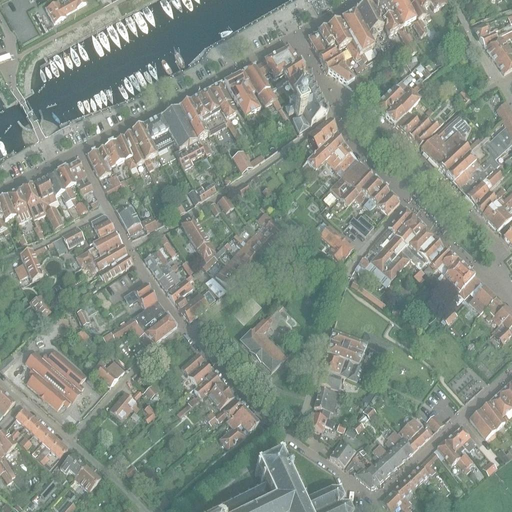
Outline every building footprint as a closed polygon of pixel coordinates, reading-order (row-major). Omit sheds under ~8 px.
[(51,8),(48,2),(42,5),(45,11),(54,26),(66,19),(64,17),(86,5),(83,0),(69,0),(71,2),(59,8),(57,4),(51,8)] [(416,54),(410,43),(407,36),(403,29),(396,16),(397,16),(392,6),(391,7),(387,0),(381,0),(372,6),(388,37),(397,32),(410,57),(416,54)] [(406,0),(387,0),(391,7),(392,6),(397,16),(396,16),(403,29),(406,28),(412,24),(421,39),(427,35),(422,29),(417,22),(406,0)] [(417,22),(422,29),(425,28),(420,20),(425,18),(422,10),(417,0),(406,0),(417,22)] [(417,0),(422,10),(425,18),(428,23),(431,21),(428,16),(425,9),(430,6),(433,12),(449,3),(447,0),(417,0)] [(370,7),(339,24),(361,61),(364,64),(367,62),(362,56),(374,49),(371,43),(376,40),(374,35),(383,31),(370,7)] [(346,47),(346,48),(350,57),(351,56),(356,64),(361,61),(339,24),(326,30),(332,42),(338,51),(346,47)] [(479,40),(494,33),(495,33),(494,31),(491,32),(488,25),(473,31),(479,40)] [(318,35),(326,48),(327,51),(330,49),(333,47),(330,43),(332,42),(326,30),(318,35)] [(484,47),(509,35),(507,32),(497,37),(494,33),(479,40),(484,47)] [(511,33),(509,35),(484,47),(491,58),(507,48),(504,43),(510,40),(511,38),(511,33)] [(307,40),(319,60),(331,52),(330,49),(327,51),(326,48),(318,35),(307,40)] [(507,48),(491,58),(496,65),(511,56),(511,55),(507,48)] [(244,74),(243,74),(248,82),(244,85),(251,96),(255,93),(258,97),(257,97),(265,109),(277,101),(263,80),(265,79),(263,76),(269,72),(274,80),(276,82),(278,80),(276,78),(282,74),(297,65),(288,50),(264,63),(255,68),(244,74)] [(331,52),(319,60),(323,67),(327,75),(328,74),(347,87),(355,94),(362,88),(355,78),(352,77),(348,71),(352,68),(347,61),(343,63),(339,57),(335,59),(332,52),(331,52)] [(511,55),(511,56),(496,65),(504,76),(511,71),(511,54),(511,55)] [(278,90),(287,84),(288,83),(303,73),(298,65),(297,65),(282,74),(286,80),(275,86),(278,90)] [(357,75),(366,68),(364,65),(355,71),(357,75)] [(287,84),(293,94),(309,85),(303,74),(304,74),(303,73),(288,83),(287,84)] [(243,74),(239,76),(244,85),(248,82),(243,74)] [(252,97),(251,96),(244,85),(239,76),(239,77),(224,85),(244,120),(259,111),(252,98),(252,97)] [(411,93),(410,93),(400,83),(375,109),(385,118),(411,93)] [(385,118),(395,128),(405,118),(407,120),(409,118),(407,116),(419,101),(413,96),(424,87),(421,84),(410,93),(411,93),(385,118)] [(309,85),(293,94),(296,99),(290,102),(293,106),(285,110),(289,116),(294,113),(298,120),(292,122),(299,137),(326,120),(323,114),(324,113),(325,112),(326,111),(326,110),(327,109),(321,98),(320,97),(319,97),(318,97),(317,97),(316,98),(313,91),(314,90),(311,86),(311,87),(309,85)] [(221,86),(208,93),(225,124),(237,145),(241,142),(228,121),(237,116),(221,86)] [(360,90),(356,95),(371,106),(374,101),(360,90)] [(218,127),(225,124),(208,93),(199,98),(219,132),(220,132),(218,127)] [(199,98),(190,103),(199,120),(202,119),(206,127),(203,128),(208,137),(209,138),(219,132),(199,98)] [(197,143),(198,143),(205,155),(206,158),(210,156),(206,146),(203,147),(200,141),(208,137),(203,128),(206,127),(202,119),(199,120),(190,103),(179,109),(197,143)] [(496,112),(502,123),(511,114),(506,103),(496,112)] [(173,143),(179,153),(188,148),(188,149),(189,148),(197,143),(197,144),(198,143),(197,143),(179,109),(160,119),(173,143)] [(454,185),(456,187),(511,136),(511,114),(502,123),(505,130),(489,144),(486,141),(470,157),(469,156),(468,155),(446,177),(454,185)] [(439,141),(451,130),(463,119),(459,115),(447,126),(421,152),(429,161),(444,146),(439,141)] [(395,128),(407,139),(419,127),(409,118),(407,120),(405,118),(395,128)] [(160,119),(143,128),(154,150),(157,155),(166,150),(165,148),(173,143),(160,119)] [(419,127),(407,139),(418,150),(443,124),(440,121),(435,127),(433,124),(430,128),(424,122),(419,127)] [(320,151),(336,136),(329,125),(307,141),(317,154),(320,151)] [(143,128),(130,134),(134,142),(136,141),(146,165),(144,166),(148,174),(153,171),(148,161),(157,157),(157,155),(154,150),(143,128)] [(144,164),(134,142),(130,134),(123,138),(136,167),(137,167),(144,164)] [(444,146),(429,161),(438,169),(462,146),(465,143),(457,135),(444,147),(444,146)] [(326,163),(343,146),(336,136),(320,151),(317,154),(307,163),(315,172),(326,163)] [(494,163),(511,146),(511,136),(456,187),(465,198),(494,172),(499,168),(494,163)] [(123,138),(116,142),(125,162),(129,172),(135,169),(137,168),(137,167),(136,167),(123,138)] [(438,169),(446,177),(468,155),(469,156),(481,143),(478,140),(467,151),(462,146),(438,169)] [(116,142),(98,152),(103,162),(106,161),(110,170),(110,169),(125,162),(116,142)] [(188,148),(179,153),(174,155),(181,168),(184,172),(193,167),(190,163),(205,155),(198,143),(197,144),(197,143),(189,148),(188,149),(188,148)] [(343,146),(326,163),(336,175),(341,170),(343,173),(355,160),(343,146)] [(111,170),(110,169),(110,170),(106,161),(103,162),(98,152),(87,157),(99,181),(110,176),(109,172),(111,170)] [(243,154),(232,160),(241,176),(252,170),(249,164),(243,154)] [(261,156),(249,164),(252,170),(264,162),(261,156)] [(86,178),(77,162),(67,168),(75,184),(82,198),(92,192),(89,184),(84,186),(81,181),(86,178)] [(341,180),(329,191),(340,201),(345,196),(351,190),(354,187),(367,173),(359,164),(341,180)] [(79,218),(86,214),(87,213),(82,204),(77,206),(74,199),(68,188),(75,184),(67,168),(55,174),(65,193),(70,202),(76,213),(79,218)] [(465,198),(474,208),(488,194),(483,188),(485,187),(487,189),(499,177),(494,172),(465,198)] [(345,196),(340,201),(348,208),(355,201),(354,201),(361,194),(373,180),(367,173),(354,187),(351,190),(345,196)] [(65,193),(55,174),(46,179),(52,193),(55,199),(65,193)] [(111,188),(104,192),(107,197),(122,190),(119,184),(115,177),(107,180),(111,188)] [(52,193),(46,179),(34,185),(41,199),(40,199),(42,204),(40,205),(45,215),(54,234),(63,229),(54,210),(50,212),(46,202),(48,201),(46,196),(52,193)] [(361,194),(354,201),(355,201),(359,205),(364,201),(362,199),(365,196),(369,201),(363,207),(369,213),(375,207),(376,208),(389,195),(382,188),(373,180),(361,194)] [(119,184),(122,190),(123,191),(127,189),(124,182),(119,184)] [(32,220),(31,220),(36,229),(33,230),(39,242),(43,239),(40,234),(42,233),(36,221),(46,217),(45,215),(40,205),(39,202),(38,203),(31,186),(19,193),(29,214),(32,220)] [(194,192),(200,204),(216,194),(211,186),(203,191),(201,188),(195,192),(194,192)] [(242,198),(250,193),(245,186),(237,191),(242,198)] [(268,189),(262,194),(267,200),(273,196),(268,189)] [(482,218),(500,199),(506,194),(502,190),(493,199),(488,194),(474,208),(482,218)] [(194,208),(200,204),(194,192),(188,195),(194,208)] [(6,199),(14,221),(17,227),(31,220),(32,220),(29,214),(28,215),(18,193),(6,199)] [(504,207),(511,200),(511,193),(503,202),(500,199),(482,218),(488,223),(504,208),(504,207)] [(389,195),(376,208),(387,218),(399,205),(389,195)] [(226,198),(218,204),(226,215),(234,210),(226,198)] [(4,226),(5,226),(14,221),(6,199),(0,201),(0,216),(2,221),(4,226)] [(511,214),(509,211),(511,207),(511,200),(504,207),(504,208),(488,223),(497,234),(511,219),(511,214)] [(66,204),(68,209),(67,209),(73,222),(79,218),(76,213),(70,202),(66,204)] [(209,209),(215,218),(220,215),(214,206),(209,209)] [(129,237),(140,231),(138,227),(140,226),(131,210),(118,217),(129,237)] [(409,263),(410,263),(410,262),(412,263),(416,259),(419,256),(433,240),(426,233),(412,218),(405,211),(391,227),(387,232),(369,252),(376,258),(370,265),(363,259),(359,264),(366,269),(370,265),(384,278),(391,284),(409,263)] [(257,224),(261,229),(276,242),(284,233),(272,222),(264,214),(255,223),(257,224)] [(100,241),(115,234),(106,219),(102,218),(90,224),(100,241)] [(156,227),(162,224),(159,218),(153,221),(156,227)] [(361,218),(357,222),(370,234),(374,229),(361,218)] [(147,235),(157,230),(152,219),(142,224),(147,235)] [(370,234),(357,222),(353,219),(348,225),(365,239),(370,234)] [(205,265),(213,258),(215,256),(192,220),(181,227),(205,265)] [(511,231),(503,240),(510,247),(511,244),(511,225),(510,228),(511,230),(511,231)] [(252,238),(267,252),(276,242),(261,229),(252,238)] [(328,229),(320,239),(333,250),(328,255),(338,264),(342,258),(345,260),(353,251),(333,233),(328,229)] [(68,251),(84,242),(77,230),(61,239),(68,251)] [(115,234),(100,241),(92,244),(95,248),(87,253),(88,253),(75,260),(81,270),(93,263),(122,247),(115,234)] [(172,259),(176,256),(168,244),(168,243),(164,237),(158,240),(163,247),(172,259)] [(22,249),(26,246),(23,238),(18,240),(22,249)] [(258,262),(267,252),(252,238),(245,246),(242,243),(240,246),(258,262)] [(233,239),(223,248),(226,251),(236,242),(233,239)] [(58,257),(66,253),(60,240),(51,244),(58,257)] [(420,272),(428,264),(443,249),(433,240),(419,256),(416,259),(412,263),(410,262),(410,263),(420,272)] [(241,251),(234,258),(248,272),(258,262),(240,246),(238,244),(236,246),(241,251)] [(104,272),(127,258),(122,247),(93,263),(99,274),(103,271),(104,272)] [(216,261),(226,251),(223,248),(215,256),(213,258),(216,261)] [(443,249),(428,264),(429,266),(430,265),(434,269),(432,271),(434,273),(437,270),(439,268),(451,257),(443,249)] [(151,273),(166,263),(159,252),(144,263),(151,273)] [(31,284),(42,279),(31,253),(20,258),(24,267),(15,271),(21,282),(29,277),(31,284)] [(442,275),(437,280),(440,283),(444,278),(457,263),(451,257),(439,268),(437,270),(442,275)] [(104,272),(99,276),(104,285),(132,267),(127,258),(104,272)] [(216,261),(213,258),(205,265),(201,269),(205,273),(217,262),(216,261)] [(224,265),(223,267),(224,268),(239,282),(248,272),(234,258),(226,267),(224,265)] [(187,262),(183,266),(182,267),(189,278),(195,273),(187,262)] [(151,273),(158,283),(173,273),(178,270),(175,266),(170,269),(166,263),(151,273)] [(457,263),(444,278),(453,287),(451,290),(458,296),(463,290),(469,296),(480,284),(474,278),(457,263)] [(366,269),(365,271),(386,289),(391,284),(384,278),(370,265),(366,269)] [(239,282),(224,268),(215,278),(230,292),(239,282)] [(173,273),(158,283),(166,294),(180,284),(173,273)] [(184,304),(181,300),(192,292),(186,285),(193,280),(191,278),(167,296),(177,310),(184,304)] [(219,301),(227,294),(212,279),(205,286),(219,301)] [(353,282),(350,288),(356,292),(360,286),(353,282)] [(145,313),(157,305),(156,304),(145,286),(124,300),(129,308),(137,302),(144,312),(145,313)] [(488,313),(498,302),(484,288),(469,304),(481,315),(485,310),(488,313)] [(38,299),(33,302),(29,305),(42,321),(50,314),(42,305),(40,302),(44,300),(47,305),(53,301),(48,292),(37,298),(38,299)] [(191,304),(199,297),(196,293),(188,300),(191,304)] [(184,304),(177,310),(189,325),(209,309),(199,297),(191,304),(188,300),(184,304)] [(511,314),(498,302),(488,313),(491,316),(486,320),(489,323),(492,320),(498,328),(499,326),(511,315),(511,314)] [(133,321),(103,341),(107,347),(138,327),(145,336),(139,340),(148,351),(154,346),(154,347),(176,329),(158,304),(157,305),(145,313),(133,321)] [(447,327),(457,318),(450,311),(441,321),(447,327)] [(82,312),(77,314),(81,322),(86,320),(82,312)] [(511,315),(499,326),(501,328),(503,326),(506,329),(500,334),(498,331),(493,337),(502,347),(511,337),(507,332),(511,327),(511,315)] [(250,334),(240,344),(250,355),(260,366),(261,365),(271,376),(282,365),(282,364),(286,360),(262,336),(270,328),(268,326),(272,322),(268,317),(264,322),(263,321),(250,334)] [(339,378),(347,382),(357,385),(362,371),(358,369),(366,348),(388,360),(393,350),(368,337),(364,343),(361,341),(359,345),(350,341),(332,335),(323,373),(339,378)] [(86,380),(55,353),(49,360),(45,357),(42,361),(35,354),(25,366),(32,372),(28,376),(32,379),(26,386),(57,413),(63,406),(67,409),(71,405),(69,404),(78,393),(80,395),(84,390),(80,387),(86,380)] [(180,370),(187,378),(196,388),(204,382),(204,383),(213,375),(196,356),(180,370)] [(0,371),(3,374),(16,362),(11,357),(0,366),(0,371)] [(110,390),(117,381),(106,371),(103,369),(105,366),(100,362),(91,374),(110,390)] [(106,371),(117,381),(124,373),(113,363),(106,371)] [(338,392),(341,380),(322,374),(319,386),(338,392)] [(204,382),(196,388),(197,390),(194,393),(198,398),(195,401),(194,400),(187,405),(188,407),(177,417),(179,420),(206,397),(207,397),(221,385),(213,375),(204,383),(204,382)] [(221,385),(207,397),(219,412),(228,404),(230,406),(236,402),(234,400),(233,400),(221,385)] [(511,389),(509,386),(499,395),(511,411),(511,410),(511,389)] [(157,395),(151,388),(143,394),(149,402),(157,395)] [(320,412),(319,418),(327,421),(329,414),(333,415),(338,396),(319,391),(314,410),(320,412)] [(132,398),(136,402),(141,396),(137,392),(132,398)] [(0,420),(14,404),(3,393),(0,397),(0,420)] [(368,394),(361,404),(368,406),(374,398),(368,394)] [(499,395),(489,404),(493,409),(505,425),(506,426),(509,422),(505,417),(511,411),(499,395)] [(136,415),(140,410),(136,407),(137,406),(125,396),(109,414),(121,424),(132,412),(136,415)] [(217,422),(219,425),(226,418),(229,422),(243,410),(236,402),(230,406),(214,420),(214,419),(208,424),(210,428),(217,422)] [(489,404),(480,411),(497,432),(505,425),(493,409),(489,404)] [(148,417),(144,421),(148,425),(157,417),(149,408),(144,413),(148,417)] [(369,421),(376,415),(371,409),(364,415),(369,421)] [(255,429),(258,426),(243,410),(229,422),(226,425),(232,431),(218,442),(228,453),(240,444),(242,441),(254,431),(255,430),(255,429)] [(497,432),(480,411),(469,422),(486,441),(497,432)] [(15,421),(24,429),(32,420),(24,412),(15,421)] [(214,419),(211,414),(204,420),(208,424),(214,419)] [(334,424),(327,421),(319,418),(312,416),(307,429),(322,434),(324,428),(331,431),(334,424)] [(436,433),(443,427),(434,418),(429,423),(427,425),(436,433)] [(24,429),(33,437),(41,428),(32,420),(24,429)] [(398,436),(413,454),(430,439),(413,421),(398,436)] [(357,436),(364,430),(358,424),(352,430),(357,436)] [(336,432),(343,435),(346,428),(339,425),(336,432)] [(42,445),(50,436),(41,428),(33,437),(42,445)] [(469,444),(470,445),(469,445),(473,450),(476,447),(461,429),(453,437),(463,448),(469,444)] [(0,434),(0,443),(9,453),(16,446),(3,432),(0,434)] [(388,442),(406,461),(413,454),(398,436),(395,433),(387,440),(388,442)] [(42,445),(50,452),(58,443),(50,436),(42,445)] [(453,437),(445,444),(463,465),(466,462),(461,455),(460,456),(458,453),(463,448),(453,437)] [(406,461),(388,442),(385,445),(389,449),(389,448),(391,450),(387,454),(399,468),(406,461)] [(0,459),(1,459),(6,455),(9,453),(0,443),(0,459)] [(58,443),(50,452),(59,461),(67,452),(58,443)] [(463,465),(445,444),(437,452),(451,468),(457,464),(464,473),(467,470),(463,465)] [(344,470),(356,453),(353,451),(352,453),(340,445),(329,460),(344,470)] [(373,454),(392,475),(399,468),(387,454),(386,454),(380,447),(373,454)] [(501,451),(496,455),(505,465),(511,459),(511,457),(509,453),(505,456),(501,451)] [(392,475),(373,454),(372,454),(375,457),(373,458),(375,460),(374,461),(377,464),(372,468),(384,481),(392,475)] [(438,459),(434,454),(420,467),(429,477),(431,478),(435,474),(429,468),(438,459)] [(76,479),(85,469),(72,456),(60,470),(66,476),(69,472),(76,479)] [(377,488),(384,481),(372,468),(367,472),(366,471),(366,470),(364,467),(354,458),(352,461),(377,488)] [(0,475),(7,487),(13,483),(11,480),(13,478),(1,459),(0,459),(0,475)] [(351,511),(349,508),(351,506),(349,505),(348,507),(342,506),(343,503),(346,503),(346,501),(343,501),(340,494),(342,491),(340,490),(338,493),(331,492),(330,490),(328,491),(330,493),(322,497),(320,494),(319,495),(320,498),(313,501),(312,498),(310,499),(309,498),(305,499),(302,501),(303,503),(301,504),(302,506),(301,507),(288,481),(291,479),(288,473),(285,474),(281,465),(284,463),(283,461),(280,463),(278,460),(276,461),(278,464),(259,473),(258,470),(256,471),(257,474),(255,475),(255,476),(257,475),(263,487),(261,488),(261,490),(264,489),(265,491),(257,495),(256,492),(255,493),(256,495),(248,499),(247,497),(246,497),(247,500),(240,503),(238,501),(237,502),(238,504),(231,508),(230,505),(228,506),(229,509),(222,511),(221,511),(221,510),(219,510),(220,511),(351,511)] [(374,491),(377,488),(352,461),(345,471),(347,473),(353,468),(358,474),(354,478),(371,491),(374,491)] [(488,476),(496,470),(490,464),(483,470),(488,476)] [(404,482),(413,492),(429,477),(420,467),(404,482)] [(85,469),(76,479),(74,481),(89,495),(100,482),(86,468),(85,469)] [(128,480),(137,473),(133,468),(124,475),(128,480)] [(37,495),(43,501),(55,488),(49,482),(37,495)] [(413,492),(404,482),(393,494),(407,510),(411,506),(404,500),(413,492)] [(387,511),(394,511),(399,508),(402,511),(408,511),(407,510),(393,494),(381,505),(387,511)] [(164,498),(155,507),(161,511),(169,504),(164,498)]
